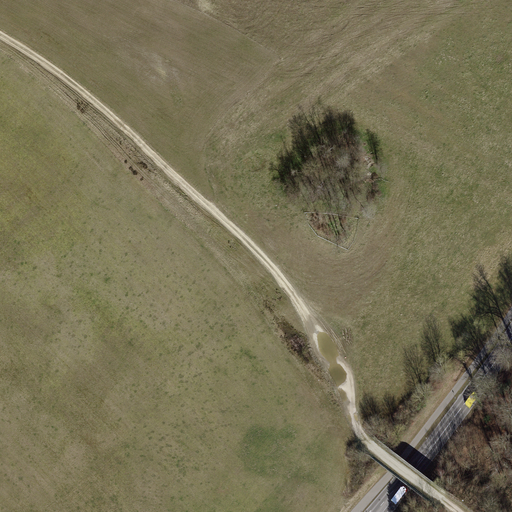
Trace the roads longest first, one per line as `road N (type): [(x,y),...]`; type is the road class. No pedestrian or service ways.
road 1 (track): [(0,39),(170,169),(343,370),(354,424),(374,448),(456,511)]
road 2 (tertiary): [(511,340),(382,511)]
